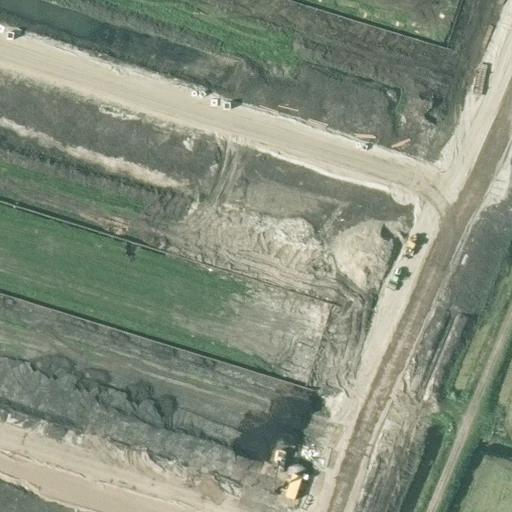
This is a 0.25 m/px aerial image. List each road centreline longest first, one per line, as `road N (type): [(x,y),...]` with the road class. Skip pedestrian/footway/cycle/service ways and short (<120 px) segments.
road 1 (residential): [(0,52),(454,196)]
road 2 (unclassified): [(328,511),(454,196)]
road 3 (residential): [(244,511),(0,437)]
road 4 (track): [(427,511),(511,303)]
